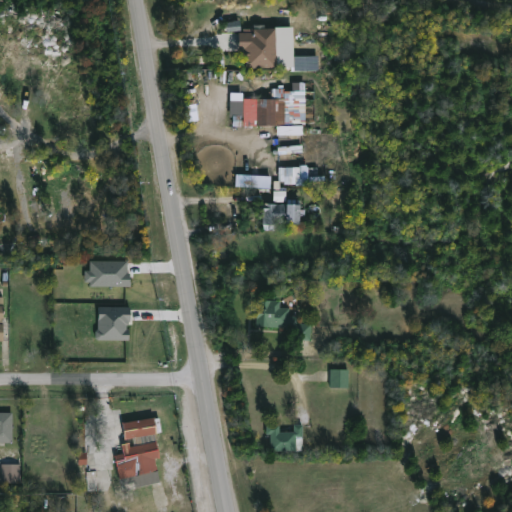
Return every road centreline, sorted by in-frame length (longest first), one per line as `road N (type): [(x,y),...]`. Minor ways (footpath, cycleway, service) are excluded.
road 1 (tertiary): [(134,0),(222,511)]
road 2 (residential): [(197,381),(0,383)]
